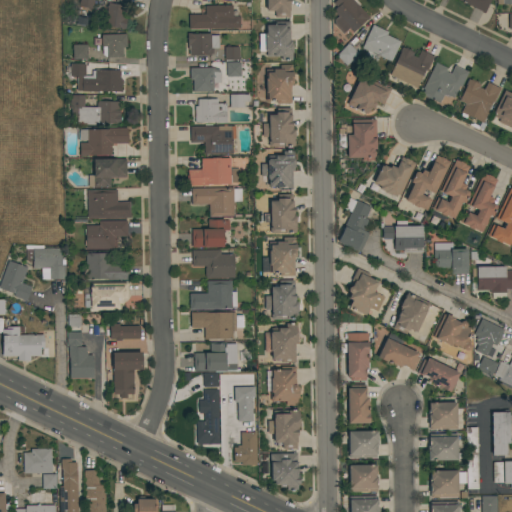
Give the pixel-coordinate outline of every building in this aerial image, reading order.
[(93,0),(92,9),(78,6),(78,0),(93,0)] [(265,0),(289,0),(289,4),(288,4),(289,17),(274,17),(274,13),(273,13),(273,11),(266,11),(265,0)] [(337,17),(332,11),(336,7),(332,3),(335,0),(352,0),(369,17),(366,20),(365,20),(352,32),(348,28),(342,34),(333,25),(333,20),(337,17)] [(457,0),(489,0),(483,12),(457,0)] [(128,7),(124,30),(119,29),(119,28),(104,25),(107,9),(105,8),(106,5),(107,6),(108,3),(128,7)] [(188,29),(188,15),(204,15),(204,6),(231,5),(232,16),(239,16),(239,28),(188,29)] [(289,40),(291,40),(291,43),(292,43),(292,52),(291,52),(291,60),(280,60),(280,56),(274,56),(266,56),(266,53),(266,52),(264,52),(264,51),(258,51),(258,34),(264,34),(264,33),(265,33),(265,25),(274,25),(274,22),(289,22),(289,40)] [(390,62),(362,48),(364,43),(363,43),(372,25),(387,32),(386,35),(399,42),(390,62)] [(189,55),(188,49),(187,49),(186,33),(190,33),(190,34),(209,33),(210,35),(218,35),(218,48),(212,48),(212,54),(210,54),(210,55),(189,55)] [(125,34),(126,47),(121,47),(122,57),(106,58),(106,57),(105,57),(102,55),(102,47),(101,47),(101,35),(125,34)] [(346,66),(335,56),(347,43),(357,53),(346,66)] [(86,59),(72,59),(72,45),(86,45),(86,59)] [(224,47),(238,47),(238,60),(224,60),(224,47)] [(388,75),(399,52),(398,51),(401,47),(412,52),(411,55),(416,57),(419,50),(433,56),(426,71),(425,70),(423,75),(422,74),(415,88),(388,75)] [(240,62),(240,76),(226,76),(225,62),(240,62)] [(434,62),(446,68),(444,71),(449,74),(453,65),(467,72),(460,87),(458,86),(452,98),(448,96),(445,95),(445,96),(442,95),(440,100),(439,100),(438,103),(421,95),(423,90),(422,89),(434,62)] [(85,64),(85,77),(69,76),(69,73),(65,73),(65,67),(69,67),(69,63),(85,64)] [(276,104),(276,100),(265,101),(265,78),(265,70),(279,69),(279,65),(291,65),(291,72),(292,72),(292,82),(292,83),(291,84),(290,85),(290,104),(276,104)] [(219,71),(220,71),(220,83),(212,83),(212,92),(192,92),(192,79),(189,79),(189,68),(212,68),(219,70),(219,71)] [(119,70),(119,79),(122,79),(122,85),(120,85),(120,89),(121,89),(121,92),(89,91),(89,78),(94,78),(94,74),(92,74),(92,71),(94,71),(94,70),(119,70)] [(382,105),(372,100),(372,101),(375,102),(372,109),(370,108),(368,112),(366,113),(365,114),(346,105),(360,75),(389,89),(382,105)] [(464,104),(457,100),(465,85),(464,85),(468,79),(479,84),(478,87),(483,90),(486,82),(500,89),(493,103),(491,102),(486,112),(487,113),(482,122),(485,124),(482,129),(477,127),(480,122),(460,112),(464,104)] [(511,122),(508,120),(505,126),(494,121),(497,115),(493,113),(504,90),(511,94),(511,122)] [(228,96),(229,96),(229,94),(243,94),(248,94),(248,101),(243,101),(243,107),(229,107),(229,105),(228,105),(228,96)] [(83,107),(96,107),(96,103),(97,103),(97,101),(118,101),(118,102),(119,102),(119,107),(118,107),(118,110),(119,110),(119,114),(119,117),(121,117),(121,120),(119,120),(119,124),(115,124),(115,123),(98,123),(98,125),(76,124),(77,118),(70,118),(70,108),(69,108),(69,100),(66,100),(66,96),(69,96),(69,95),(83,96),(83,107)] [(194,106),(197,106),(197,99),(216,99),(216,103),(225,103),(225,123),(214,123),(214,122),(194,122),(194,106)] [(268,137),(262,137),(261,124),(267,123),(267,115),(275,115),(275,112),(276,112),(276,108),(290,108),(290,121),(291,121),(291,130),(294,130),(294,139),(293,139),(293,146),(268,147),(268,137)] [(346,135),(351,135),(351,120),(374,119),(375,149),(373,149),(373,150),(374,151),(374,156),(373,156),(373,160),(368,160),(368,162),(365,162),(365,161),(361,161),(361,158),(346,158),(346,135)] [(234,126),(234,139),(231,139),(231,154),(203,154),(203,142),(189,142),(189,127),(234,126)] [(107,129),(107,128),(127,128),(127,143),(110,144),(111,155),(86,155),(86,157),(79,157),(79,143),(86,143),(86,140),(76,141),(76,130),(107,129)] [(124,145),(110,146),(111,158),(125,157),(124,145)] [(260,164),(266,164),(266,160),(267,160),(267,159),(268,159),(268,156),(282,155),(282,151),(292,151),(292,159),(293,159),(294,167),(293,167),(293,171),(291,171),(291,189),(277,190),(277,186),(268,187),(268,179),(267,179),(266,176),(260,176),(260,164)] [(433,194),(422,189),(420,194),(430,200),(425,211),(417,207),(417,208),(411,205),(411,204),(404,200),(412,183),(409,182),(414,172),(416,172),(420,173),(422,169),(427,172),(435,156),(439,158),(440,157),(445,159),(445,160),(449,162),(433,194)] [(399,196),(396,194),(395,197),(391,195),(390,196),(383,192),(383,191),(378,189),(379,186),(372,183),(380,166),(382,167),(383,165),(389,168),(390,165),(395,168),(400,157),(404,158),(410,161),(414,163),(399,196)] [(210,158),(219,158),(229,158),(229,169),(237,169),(238,182),(229,182),(229,184),(219,184),(219,185),(211,185),(211,184),(206,184),(206,185),(187,186),(186,170),(199,170),(199,168),(200,168),(200,159),(210,158)] [(125,177),(109,177),(109,187),(93,187),(88,187),(87,175),(93,175),(93,159),(125,159),(125,177)] [(454,160),(458,162),(459,161),(464,164),(463,164),(468,166),(460,183),(465,185),(463,190),(467,192),(467,194),(463,203),(460,202),(458,207),(459,208),(457,211),(456,213),(453,219),(445,215),(443,216),(439,214),(439,212),(431,208),(436,198),(446,202),(449,196),(439,191),(454,160)] [(482,173),(486,175),(486,174),(492,177),(491,178),(495,180),(488,196),(493,199),(491,203),(495,204),(495,207),(491,216),(488,215),(486,220),(487,221),(485,225),(483,226),(480,232),(473,229),(472,230),(467,228),(467,226),(459,222),(464,211),(474,215),(477,209),(467,205),(482,173)] [(510,186),(511,187),(511,239),(508,246),(501,242),(499,243),(494,241),(494,239),(486,235),(492,224),(501,229),(504,223),(495,218),(510,186)] [(232,188),(232,189),(240,189),(241,201),(232,201),(233,216),(208,216),(208,204),(191,204),(190,189),(232,188)] [(87,218),(86,190),(116,190),(116,202),(129,202),(129,218),(87,218)] [(269,223),(263,223),(262,214),(269,214),(269,201),(276,201),(276,199),(277,199),(277,195),(292,194),(292,207),(293,207),(293,213),(294,216),(295,216),(295,225),(294,225),(295,233),(269,233),(269,223)] [(370,207),(364,218),(368,220),(363,231),(368,233),(359,252),(355,250),(355,251),(336,242),(342,230),(341,230),(350,212),(343,209),(348,198),(355,201),(356,200),(370,207)] [(191,247),(191,229),(207,229),(207,219),(223,219),(223,220),(228,220),(228,230),(222,230),(222,247),(191,247)] [(85,246),(84,246),(84,240),(85,240),(85,235),(83,235),(83,229),(85,229),(85,225),(98,225),(98,221),(126,220),(126,236),(113,236),(113,249),(85,250),(85,246)] [(402,252),(402,250),(393,250),(392,239),(381,239),(381,227),(395,226),(394,221),(405,221),(405,226),(421,226),(421,252),(402,252)] [(268,242),(282,242),(282,237),(294,237),(294,244),(295,244),(295,255),(295,256),(293,258),(293,276),(279,276),(279,273),(268,273),(268,242)] [(450,275),(449,268),(433,268),(433,243),(451,243),(451,250),(466,249),(466,267),(467,267),(467,274),(450,275)] [(61,248),(61,257),(64,257),(64,260),(65,279),(49,279),(49,278),(47,278),(47,271),(48,271),(48,268),(32,268),(32,260),(25,260),(25,250),(32,250),(32,249),(61,248)] [(219,250),(219,254),(233,254),(233,278),(205,278),(205,276),(204,276),(204,269),(204,266),(191,266),(191,250),(219,250)] [(491,299),(491,293),(490,293),(489,290),(476,290),(475,277),(471,278),(471,268),(475,268),(475,264),(469,264),(469,257),(469,251),(476,251),(476,255),(478,255),(478,259),(490,258),(495,261),(495,266),(504,267),(504,270),(511,270),(511,289),(505,289),(505,293),(505,298),(491,299)] [(107,280),(106,279),(81,279),(81,272),(85,272),(85,253),(111,253),(111,264),(126,264),(126,279),(107,280)] [(0,282),(8,261),(26,268),(21,283),(31,287),(25,301),(21,300),(21,299),(13,296),(14,294),(0,288),(0,282)] [(373,291),(383,297),(376,311),(369,308),(369,309),(368,308),(364,316),(347,307),(351,300),(347,298),(350,293),(348,292),(347,290),(348,288),(349,287),(351,286),(353,282),(350,281),(356,268),(369,274),(368,277),(377,282),(373,291)] [(271,310),(264,310),(264,296),(270,296),(270,287),(278,287),(278,285),(279,285),(279,281),(293,280),(293,294),(294,293),(294,299),(295,299),(295,302),(296,302),(297,311),(296,311),(296,319),(271,319),(271,310)] [(230,281),(230,292),(235,292),(235,307),(230,307),(230,309),(189,309),(189,294),(206,294),(206,281),(230,281)] [(126,283),(126,298),(121,298),(121,304),(119,304),(119,310),(90,310),(90,300),(89,300),(89,292),(89,284),(126,283)] [(429,304),(415,332),(407,329),(405,335),(392,328),(397,317),(396,316),(400,308),(398,307),(402,299),(403,299),(406,292),(429,304)] [(204,312),(204,313),(235,312),(235,331),(231,331),(231,339),(203,339),(203,328),(189,328),(189,312),(204,312)] [(451,343),(450,346),(434,339),(434,338),(432,337),(443,314),(445,315),(446,314),(460,322),(463,321),(465,322),(466,324),(465,327),(469,328),(468,331),(470,332),(466,340),(470,341),(469,344),(470,346),(469,349),(467,350),(465,351),(463,350),(462,349),(460,348),(451,343)] [(80,347),(85,347),(85,352),(86,352),(86,355),(92,355),(92,378),(68,378),(68,348),(66,348),(66,327),(67,327),(67,326),(65,326),(65,323),(66,323),(66,320),(67,320),(67,315),(79,315),(80,347)] [(504,325),(501,329),(502,330),(498,338),(499,338),(497,342),(495,346),(494,345),(491,351),(476,343),(478,338),(472,335),(480,319),(481,319),(483,315),(504,325)] [(43,335),(43,349),(39,349),(39,356),(29,356),(29,361),(17,361),(17,356),(1,356),(1,329),(5,329),(5,327),(3,327),(3,319),(8,319),(9,327),(18,327),(18,326),(22,326),(22,332),(18,332),(18,335),(43,335)] [(120,339),(120,340),(113,340),(113,339),(108,339),(108,326),(109,326),(109,324),(117,323),(117,326),(138,326),(138,339),(120,339)] [(264,332),(270,332),(270,328),(285,328),(285,324),(295,323),(295,331),(296,331),(296,340),(295,340),(296,343),(294,343),(294,362),(280,362),(280,359),(271,359),(271,352),(264,352),(264,332)] [(343,333),(367,333),(367,352),(366,352),(366,368),(364,368),(364,380),(349,381),(349,378),(346,378),(346,352),(339,353),(339,344),(343,344),(343,333)] [(417,353),(416,356),(418,357),(412,371),(406,369),(407,368),(402,365),(401,366),(400,366),(399,368),(385,361),(385,362),(376,358),(385,338),(417,353)] [(235,369),(235,371),(224,372),(224,371),(203,371),(193,371),(193,353),(209,353),(209,343),(224,343),(225,344),(235,344),(235,369)] [(111,370),(111,352),(140,352),(141,369),(132,369),(133,394),(126,394),(126,398),(119,398),(119,394),(112,394),(112,370),(111,370)] [(475,370),(490,377),(496,364),(482,357),(475,370)] [(511,387),(497,380),(498,377),(493,375),(499,361),(507,365),(511,357),(511,387)] [(457,373),(448,392),(440,388),(440,387),(426,381),(427,379),(419,375),(419,374),(416,373),(422,359),(425,361),(426,358),(457,373)] [(294,367),(295,385),(296,385),(296,386),(297,388),(297,405),(285,405),(285,401),(277,401),(270,401),(270,392),(270,370),(280,370),(280,367),(294,367)] [(346,388),(349,388),(349,385),(365,385),(365,398),(367,398),(367,413),(368,413),(368,423),(347,423),(346,388)] [(253,387),(253,397),(251,397),(251,402),(252,402),(252,405),(251,405),(251,421),(236,422),(236,402),(233,402),(232,387),(253,387)] [(202,389),(217,389),(217,413),(202,413),(202,389)] [(428,430),(428,427),(427,427),(427,415),(429,415),(429,413),(428,413),(427,404),(454,403),(455,425),(456,425),(456,429),(428,430)] [(297,410),(297,412),(298,412),(298,427),(297,427),(297,434),(296,434),(296,436),(296,449),(281,449),(281,445),(276,445),(276,443),(273,443),(273,434),(266,434),(266,421),(272,421),(272,410),(297,410)] [(491,412),(503,412),(503,410),(507,410),(507,412),(508,412),(508,443),(506,443),(506,455),(491,455),(491,412)] [(218,444),(195,444),(195,426),(199,426),(199,425),(202,425),(202,426),(203,426),(203,418),(217,418),(218,444)] [(477,489),(466,489),(465,428),(476,427),(477,489)] [(376,431),(376,438),(377,438),(377,445),(376,446),(376,454),(375,454),(375,458),(348,458),(347,432),(376,431)] [(255,465),(240,465),(240,462),(233,462),(232,447),(236,447),(236,446),(240,446),(239,432),(254,432),(255,465)] [(427,461),(426,446),(428,446),(427,437),(428,437),(428,434),(456,434),(456,438),(456,460),(427,461)] [(49,449),(50,463),(53,463),(53,471),(50,471),(50,474),(54,474),(54,475),(55,475),(55,487),(54,487),(54,489),(40,489),(40,473),(22,473),(21,453),(29,453),(29,449),(49,449)] [(296,453),(296,472),(298,472),(298,475),(299,485),(296,485),(296,490),(294,490),(288,491),(288,490),(285,490),(285,487),(278,487),(278,485),(273,485),(273,481),(270,481),(270,462),(269,462),(269,454),(296,453)] [(76,469),(75,469),(76,482),(76,511),(58,511),(58,486),(61,486),(61,484),(57,484),(57,476),(61,476),(61,469),(60,469),(60,459),(70,459),(70,462),(76,462),(76,469)] [(511,488),(509,488),(509,484),(502,484),(502,482),(492,483),(492,462),(511,461),(511,488)] [(375,465),(375,472),(376,472),(376,492),(348,492),(348,466),(375,465)] [(104,511),(83,511),(83,471),(97,470),(97,485),(104,485),(104,511)] [(429,498),(429,495),(428,483),(430,483),(430,481),(429,481),(429,471),(456,471),(456,472),(464,472),(464,483),(455,483),(455,494),(457,494),(457,497),(429,498)] [(376,496),(376,500),(377,508),(378,508),(378,511),(348,511),(348,500),(348,497),(376,496)] [(495,511),(480,511),(480,497),(495,496),(495,511)] [(155,511),(131,511),(131,504),(135,504),(135,499),(137,499),(137,497),(143,497),(143,499),(153,499),(153,500),(155,500),(155,511)] [(429,511),(429,506),(429,502),(456,501),(456,511),(429,511)]
